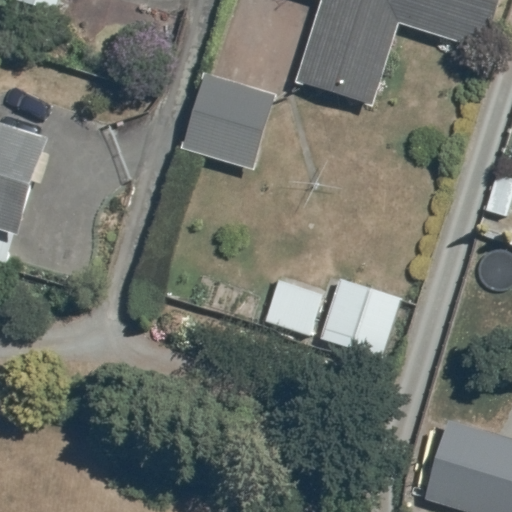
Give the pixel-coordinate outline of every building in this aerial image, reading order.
[(20,0),(20,4),(57,15),(61,0),(20,0)] [(321,0),(330,2),(304,84),(378,107),(403,26),(493,54),(510,0),(321,0)] [(272,96),(202,76),(182,150),(252,169),(272,96)] [(0,267),(1,268),(10,236),(32,243),(61,145),(0,126),(0,267)] [(326,290),(276,276),(263,323),(313,336),(326,290)] [(403,297),(338,279),(320,340),(385,359),(403,297)] [(511,511),(511,440),(454,424),(432,503),(467,511),(511,511)]
